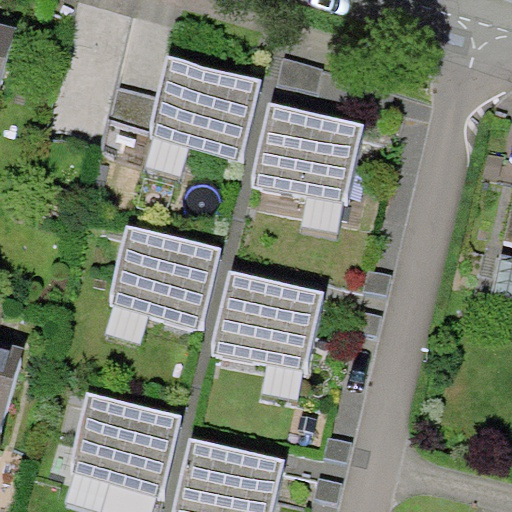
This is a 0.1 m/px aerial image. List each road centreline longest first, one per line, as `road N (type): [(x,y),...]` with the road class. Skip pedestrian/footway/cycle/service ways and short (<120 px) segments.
road 1 (residential): [(481,26),(379,463)]
road 2 (residential): [(379,463),(511,495)]
